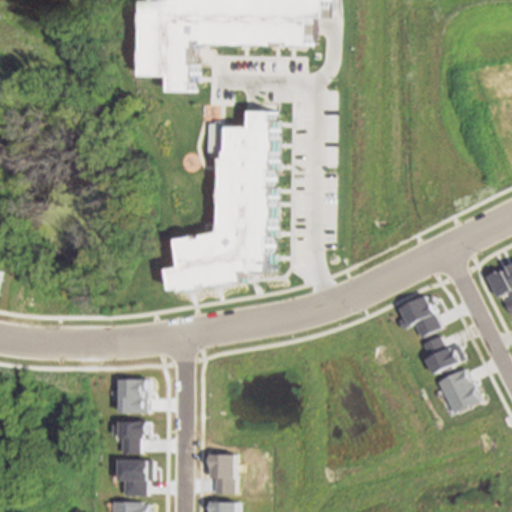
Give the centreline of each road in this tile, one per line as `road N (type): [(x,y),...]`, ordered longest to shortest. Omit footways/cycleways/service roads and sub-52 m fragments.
road 1 (residential): [(511,212),(383,284),(313,311),(162,336),(43,337),(0,329)]
road 2 (residential): [(180,334),(180,511)]
road 3 (residential): [(511,368),(450,250)]
